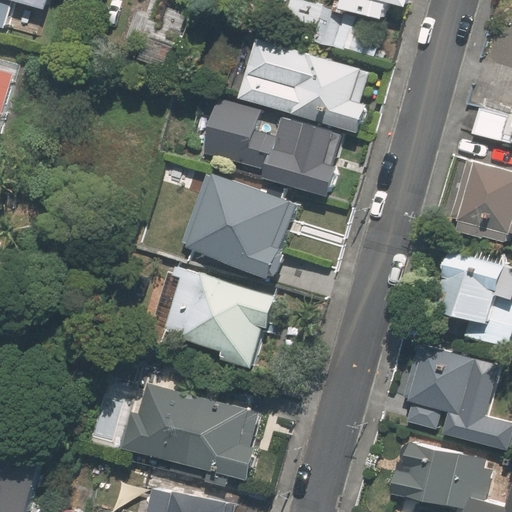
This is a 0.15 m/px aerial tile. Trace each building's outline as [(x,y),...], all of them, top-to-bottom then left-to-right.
[(0,0),(0,24),(12,28),(20,0),(29,0),(57,8),(59,0),(0,0)] [(389,37),(358,28),(362,14),(314,0),(299,0),(295,16),(327,25),(323,38),(383,56),(389,37)] [(396,0),(413,0),(416,1),(415,0),(352,0),(351,3),(392,15),(396,0)] [(130,6),(120,42),(147,50),(145,58),(183,69),(195,25),(130,6)] [(369,97),(379,68),(270,33),(250,93),(371,132),(381,101),(369,97)] [(0,132),(9,135),(27,70),(0,62),(0,132)] [(480,132),(511,140),(511,136),(511,112),(487,106),(480,132)] [(272,176),(340,195),(356,135),(288,116),(280,146),(269,143),(274,125),(250,118),(245,136),(241,149),(265,156),(276,159),(272,176)] [(461,217),(511,230),(511,167),(476,159),(461,217)] [(302,199),(221,171),(196,243),(285,274),(295,247),(287,244),(302,199)] [(511,264),(452,249),(437,306),(502,322),(509,293),(511,293),(511,264)] [(282,326),(290,294),(186,265),(183,276),(188,278),(172,334),(233,350),(231,356),(267,366),(278,325),(282,326)] [(500,360),(434,344),(415,418),(446,426),(450,409),(456,410),(452,428),(468,432),(472,413),(485,416),(500,360)] [(148,380),(131,446),(260,480),(269,445),(251,441),(260,409),(148,380)] [(503,461),(417,439),(405,487),(491,509),(503,461)] [(235,511),(237,500),(161,487),(156,511),(235,511)] [(511,511),(511,502),(500,499),(496,511),(511,511)]
